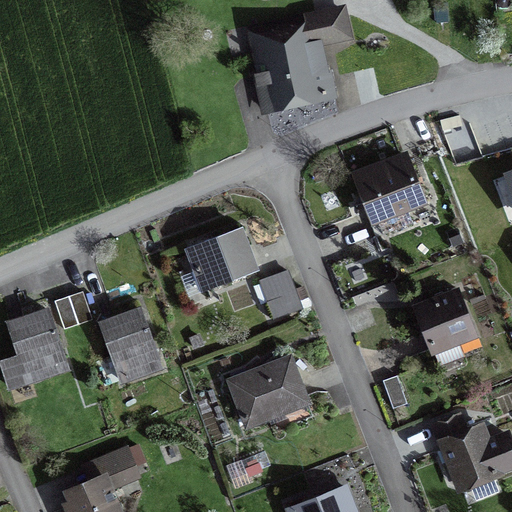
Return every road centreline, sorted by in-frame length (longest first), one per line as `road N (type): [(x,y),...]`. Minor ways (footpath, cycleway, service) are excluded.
road 1 (residential): [(266,157),(406,511)]
road 2 (residential): [(266,157),(0,272)]
road 3 (residential): [(511,79),(431,96),(266,157)]
